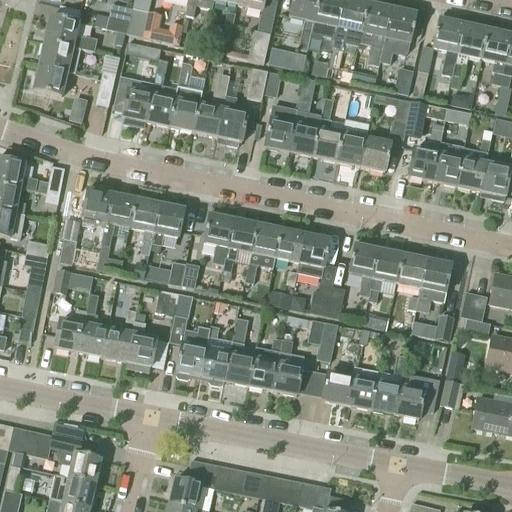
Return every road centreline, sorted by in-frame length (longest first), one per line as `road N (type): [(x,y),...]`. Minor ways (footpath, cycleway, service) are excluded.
road 1 (residential): [(511,248),(84,160),(0,129)]
road 2 (residential): [(395,471),(147,417)]
road 3 (residential): [(147,417),(0,385)]
